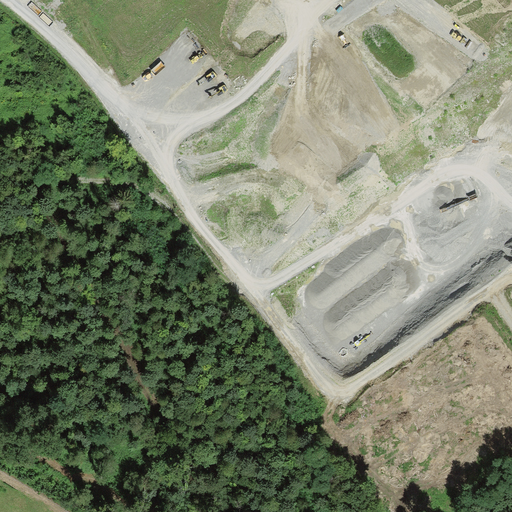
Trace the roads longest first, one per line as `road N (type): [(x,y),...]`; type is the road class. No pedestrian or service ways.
road 1 (track): [(0,176),(162,184),(235,281),(276,305),(316,306)]
road 2 (track): [(316,306),(482,295)]
